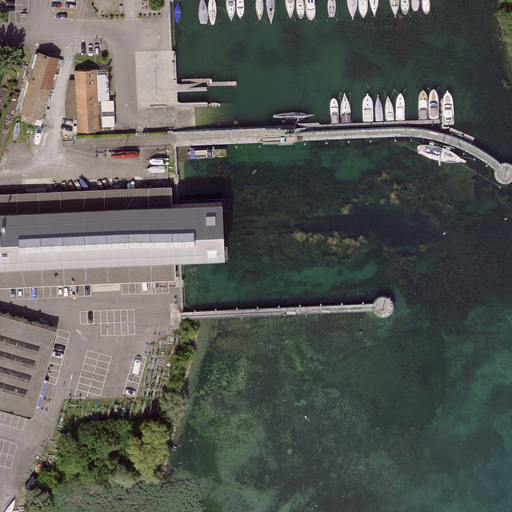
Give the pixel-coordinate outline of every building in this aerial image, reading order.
[(57,57),(37,51),(19,111),(40,117),(57,57)] [(95,69),(72,70),(74,130),(98,129),(95,69)] [(103,101),(105,126),(117,125),(115,100),(103,101)] [(0,193),(0,287),(177,281),(176,260),(226,258),(224,203),(171,205),(170,187),(0,193)] [(0,314),(0,408),(33,419),(55,347),(52,346),(56,330),(0,314)]
